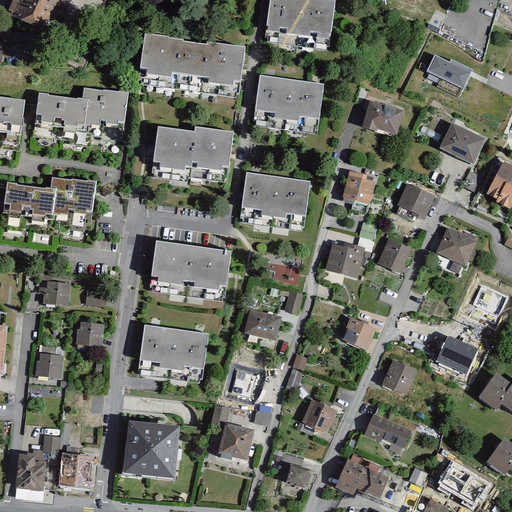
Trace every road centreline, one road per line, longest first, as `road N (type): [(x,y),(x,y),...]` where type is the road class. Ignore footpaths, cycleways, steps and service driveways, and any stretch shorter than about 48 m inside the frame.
road 1 (residential): [(356,111),(248,511)]
road 2 (residential): [(102,511),(136,218),(230,231)]
road 3 (residential): [(445,202),(308,511)]
road 4 (residential): [(262,0),(230,231)]
road 5 (residential): [(31,313),(7,511)]
